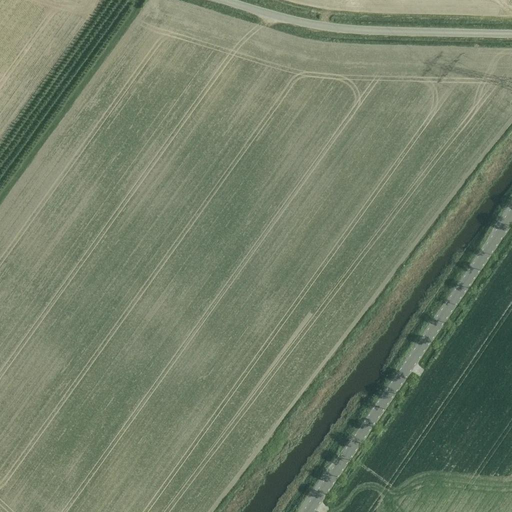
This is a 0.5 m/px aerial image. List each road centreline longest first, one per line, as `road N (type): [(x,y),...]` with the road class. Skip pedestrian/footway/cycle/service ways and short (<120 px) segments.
road 1 (unclassified): [(307,511),(511,215)]
road 2 (unclassified): [(511,35),(334,31),(221,0)]
